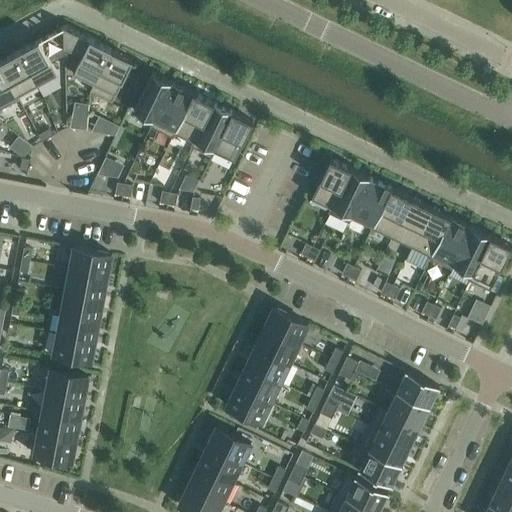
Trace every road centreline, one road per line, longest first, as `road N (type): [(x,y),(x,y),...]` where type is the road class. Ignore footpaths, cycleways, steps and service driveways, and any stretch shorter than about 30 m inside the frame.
road 1 (residential): [(498,371),(203,231),(0,192)]
road 2 (residential): [(250,0),(508,118)]
road 3 (residential): [(498,371),(430,511)]
road 4 (residential): [(511,60),(385,0)]
